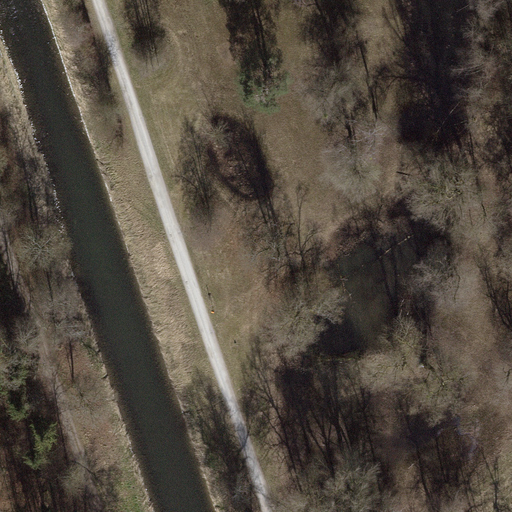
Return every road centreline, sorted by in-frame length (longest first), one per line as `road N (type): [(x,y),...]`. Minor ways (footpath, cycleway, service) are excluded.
road 1 (track): [(98,0),(269,511)]
road 2 (track): [(0,220),(99,511)]
